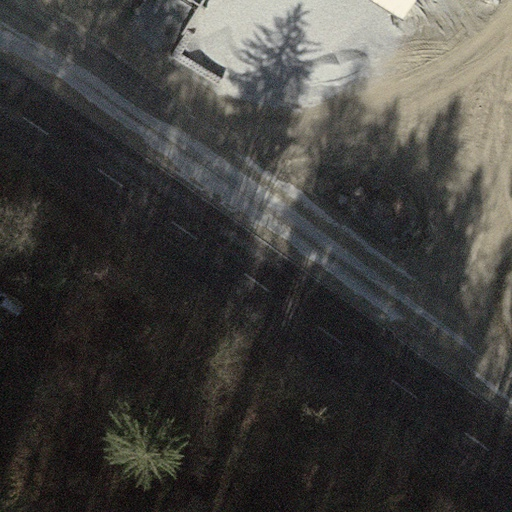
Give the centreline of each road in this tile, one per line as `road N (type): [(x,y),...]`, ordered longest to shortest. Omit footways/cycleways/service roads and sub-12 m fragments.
road 1 (tertiary): [(511,458),(0,99)]
road 2 (unknown): [(243,267),(511,22)]
